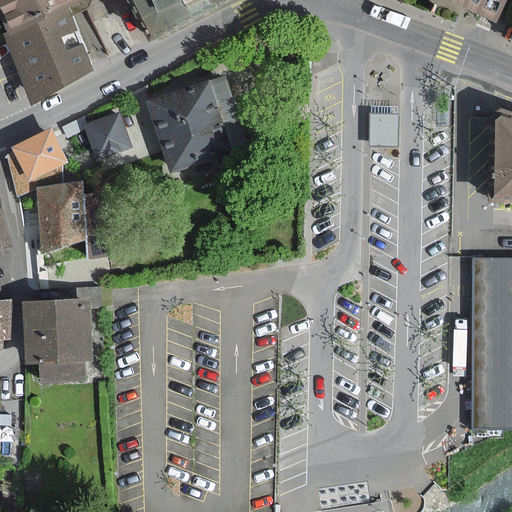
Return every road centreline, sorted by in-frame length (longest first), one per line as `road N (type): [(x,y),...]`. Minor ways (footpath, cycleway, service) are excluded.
road 1 (secondary): [(282,0),(0,137)]
road 2 (residential): [(0,363),(14,351),(21,287),(0,153)]
road 3 (secondary): [(511,70),(306,0)]
